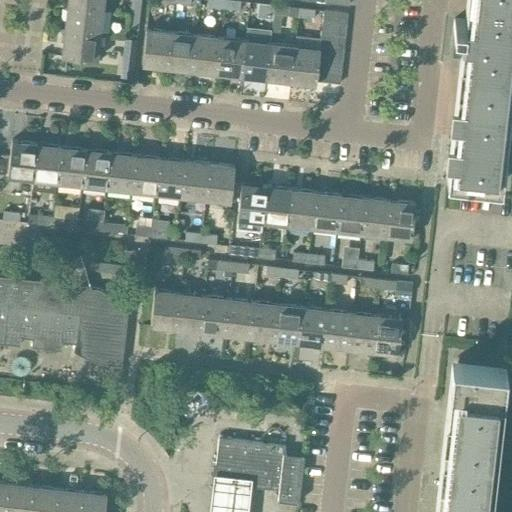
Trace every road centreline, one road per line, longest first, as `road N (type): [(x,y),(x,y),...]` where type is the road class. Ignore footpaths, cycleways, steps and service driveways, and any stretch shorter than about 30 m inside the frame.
road 1 (residential): [(346,129),(0,87)]
road 2 (residential): [(330,511),(344,392),(418,400),(404,511)]
road 3 (tertiary): [(147,511),(138,468),(113,447),(0,422)]
road 4 (residential): [(438,0),(421,139)]
road 5 (residential): [(346,129),(361,0)]
